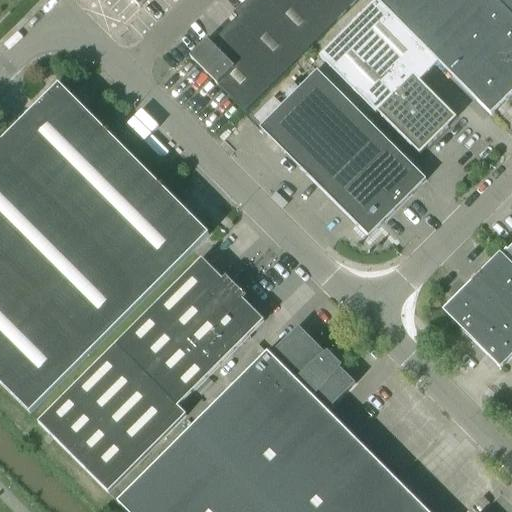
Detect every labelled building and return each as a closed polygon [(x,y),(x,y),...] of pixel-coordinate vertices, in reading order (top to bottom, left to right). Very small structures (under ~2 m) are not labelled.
[(130,0),(139,9),(148,0),(130,0)] [(275,84),(304,55),(249,0),(233,16),(237,20),(224,33),(275,84)] [(304,55),(333,26),(307,0),(249,0),(304,55)] [(307,0),(333,26),(359,0),(307,0)] [(491,117),(511,95),(511,18),(493,0),(377,0),(376,2),(438,64),(491,117)] [(511,0),(493,0),(511,18),(511,0)] [(377,114),(411,148),(419,157),(428,148),(456,120),(448,111),(419,83),(438,64),(376,2),(319,58),(376,115),(377,114)] [(245,114),(275,84),(224,33),(211,46),(207,42),(190,59),(217,87),(218,87),(245,114)] [(425,182),(317,73),(260,130),(369,238),(425,182)] [(59,87),(0,145),(0,385),(30,415),(209,237),(59,87)] [(506,250),(501,255),(511,265),(511,246),(507,252),(506,250)] [(511,266),(500,254),(457,298),(457,326),(500,370),(511,357),(511,266)] [(186,417),(178,409),(264,323),(243,302),(246,299),(226,278),(223,282),(202,261),(38,425),(108,495),(186,417)] [(117,504),(125,511),(424,511),(326,414),(355,385),(298,329),(270,357),(267,354),(117,504)]
